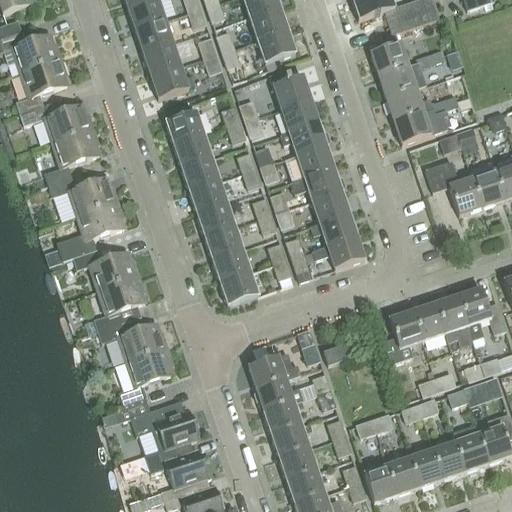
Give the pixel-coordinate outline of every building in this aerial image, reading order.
[(28,0),(0,0),(0,18),(0,20),(31,10),(28,0)] [(123,0),(127,12),(157,2),(162,0),(123,0)] [(188,0),(183,2),(188,18),(201,13),(196,0),(188,0)] [(201,0),(206,11),(218,7),(215,0),(201,0)] [(240,0),(248,22),(278,12),(274,0),(240,0)] [(383,17),(390,40),(437,24),(428,0),(391,13),(387,0),(348,0),(357,25),(383,17)] [(491,0),(464,0),(461,1),(466,16),(494,7),(491,0)] [(127,12),(135,35),(165,25),(157,2),(127,12)] [(218,7),(206,11),(211,27),(223,23),(218,7)] [(248,22),(256,45),(286,35),(278,12),(248,22)] [(201,13),(188,18),(193,33),(206,29),(201,13)] [(135,35),(143,58),(173,48),(165,25),(135,35)] [(18,26),(0,32),(0,44),(21,37),(18,26)] [(286,35),(256,45),(263,68),(293,58),(286,35)] [(0,57),(0,58),(3,57),(7,70),(16,67),(20,79),(60,65),(55,50),(53,51),(50,41),(25,49),(21,37),(0,44),(0,57)] [(221,57),(234,53),(228,37),(216,42),(221,57)] [(198,48),(203,64),(216,59),(211,44),(198,48)] [(399,47),(370,57),(378,80),(407,70),(399,47)] [(143,58),(150,81),(180,71),(173,48),(143,58)] [(234,53),(221,57),(226,73),(239,69),(234,53)] [(439,55),(426,59),(430,69),(442,65),(441,60),(440,60),(439,55)] [(216,59),(203,64),(208,79),(221,74),(216,59)] [(426,59),(415,62),(417,67),(418,72),(430,69),(426,59)] [(29,104),(15,109),(18,120),(43,112),(39,101),(67,92),(63,81),(65,80),(60,65),(20,79),(29,104)] [(407,70),(378,80),(385,103),(415,93),(424,90),(418,72),(417,67),(407,70)] [(180,71),(150,81),(158,104),(188,94),(180,71)] [(279,114),(309,104),(301,81),(289,86),(285,76),(268,82),(279,114)] [(415,93),(385,103),(393,126),(422,116),(431,113),(430,109),(429,104),(420,107),(415,93)] [(455,100),(442,105),(445,115),(458,110),(455,100)] [(287,137),(317,127),(309,104),(279,114),(287,137)] [(442,105),(430,109),(431,113),(433,119),(434,119),(445,115),(442,105)] [(244,126),(256,122),(251,106),(239,110),(244,126)] [(43,112),(18,120),(22,131),(42,124),(51,149),(93,135),(87,120),(85,121),(81,111),(52,121),(48,110),(43,112)] [(226,132),(239,128),(233,112),(221,116),(226,132)] [(422,116),(393,126),(401,149),(430,139),(426,127),(436,124),(437,125),(447,121),(445,115),(434,119),(433,119),(431,113),(422,116)] [(195,117),(165,127),(173,150),(203,140),(195,117)] [(256,122),(244,126),(249,141),(261,137),(256,122)] [(317,127),(287,137),(280,139),(283,149),(290,147),(295,160),(324,150),(324,149),(327,149),(328,146),(326,138),(323,137),(320,138),(317,127)] [(239,128),(226,132),(231,148),(244,143),(239,128)] [(59,174),(43,179),(47,191),(71,183),(67,172),(98,161),(95,151),(98,150),(93,135),(51,149),(59,174)] [(477,147),(473,135),(457,140),(461,152),(477,147)] [(203,140),(173,150),(180,173),(211,163),(203,140)] [(295,160),(302,182),(303,183),(332,173),(324,150),(295,160)] [(260,173),(271,169),(266,152),(254,156),(260,173)] [(241,177),(254,173),(249,158),(236,162),(241,177)] [(511,202),(511,159),(492,167),(494,174),(505,205),(511,202)] [(211,163),(180,173),(188,196),(218,186),(211,163)] [(482,213),(471,182),(459,186),(452,165),(424,174),(432,198),(449,192),(459,220),(482,213)] [(276,183),(271,169),(260,173),(265,187),(276,183)] [(254,173),(241,177),(247,193),(259,189),(254,173)] [(294,200),(307,195),(310,206),(340,196),(339,195),(342,194),(344,191),(341,184),(338,182),(336,183),(332,173),(303,183),(302,182),(289,187),(294,200)] [(505,205),(494,174),(471,182),(482,213),(505,205)] [(71,183),(47,191),(51,202),(67,197),(75,222),(117,208),(112,193),(109,194),(106,184),(75,194),(71,183)] [(218,186),(188,196),(196,219),(226,209),(218,186)] [(310,206),(318,229),(348,219),(340,196),(310,206)] [(270,202),(276,219),(287,215),(281,198),(270,202)] [(257,224),(270,219),(264,204),(252,208),(257,224)] [(82,242),(56,251),(62,268),(72,264),(96,256),(92,245),(124,234),(120,224),(122,224),(117,208),(75,222),(82,242)] [(226,209),(196,219),(203,242),(234,232),(226,209)] [(276,219),(280,233),(292,229),(287,215),(276,219)] [(270,219),(257,224),(262,239),(275,235),(270,219)] [(348,219),(318,229),(309,232),(312,242),(322,239),(325,251),(326,252),(355,242),(348,219)] [(234,232),(203,242),(211,265),(241,255),(234,232)] [(315,265),(329,260),(334,275),(363,265),(355,242),(326,252),(325,251),(312,255),(315,265)] [(291,263),(302,260),(296,243),(285,247),(291,263)] [(272,269),(285,265),(279,249),(267,253),(272,269)] [(241,255),(211,265),(219,288),(249,278),(241,255)] [(96,256),(72,264),(76,275),(88,271),(97,296),(138,282),(133,267),(130,268),(127,258),(100,267),(96,256)] [(302,260),(291,263),(299,287),(310,283),(302,260)] [(285,265),(272,269),(277,285),(290,280),(285,265)] [(249,278),(219,288),(226,311),(257,301),(249,278)] [(105,321),(93,325),(97,337),(121,329),(117,317),(144,308),(140,297),(143,296),(138,282),(97,296),(105,321)] [(511,282),(503,286),(511,314),(511,282)] [(472,346),(483,343),(478,329),(489,325),(493,339),(504,336),(496,309),(486,312),(480,293),(457,301),(467,331),(472,346)] [(456,345),(453,336),(467,331),(457,301),(434,309),(444,339),(447,348),(456,345)] [(434,309),(410,316),(420,347),(444,339),(434,309)] [(420,347),(410,316),(387,324),(393,342),(382,346),(389,369),(411,362),(407,351),(420,347)] [(121,329),(97,337),(100,348),(117,342),(125,368),(166,355),(161,339),(159,340),(155,330),(124,340),(121,329)] [(298,339),(280,343),(281,351),(291,349),(292,352),(300,350),(298,339)] [(321,355),(326,369),(349,362),(345,348),(321,355)] [(301,353),(306,369),(318,365),(313,349),(301,353)] [(134,393),(117,399),(122,414),(146,406),(145,402),(145,401),(141,390),(172,380),(169,371),(171,370),(166,355),(125,368),(134,393)] [(256,368),(247,371),(255,394),(285,384),(285,385),(300,380),(297,370),(282,375),(277,361),(256,368)] [(495,364),(480,369),(485,381),(499,376),(495,364)] [(485,381),(480,369),(464,374),(468,386),(485,381)] [(433,384),(437,397),(454,391),(449,378),(433,384)] [(328,396),(323,380),(311,384),(316,400),(328,396)] [(285,384),(255,394),(262,417),(293,407),(293,408),(303,405),(298,393),(289,396),(285,385),(285,384)] [(437,397),(433,384),(419,389),(423,401),(437,397)] [(463,394),(467,408),(483,402),(478,389),(463,394)] [(463,394),(446,400),(451,413),(467,408),(463,394)] [(328,396),(316,400),(321,415),(333,411),(328,396)] [(416,410),(421,423),(437,418),(432,404),(416,410)] [(122,414),(119,415),(123,426),(130,424),(136,442),(151,437),(157,456),(163,454),(163,455),(189,446),(189,447),(197,445),(192,431),(195,430),(196,427),(194,419),(191,418),(188,419),(188,417),(184,418),(180,407),(150,417),(146,406),(122,414)] [(293,407),(262,417),(270,440),(300,430),(293,407)] [(421,423),(416,410),(400,415),(405,429),(421,423)] [(370,425),(375,438),(391,433),(386,420),(370,425)] [(489,436),(478,439),(488,469),(511,461),(505,443),(511,440),(511,435),(507,420),(486,427),(489,436)] [(375,438),(370,425),(354,431),(359,443),(375,438)] [(332,445),(343,442),(338,426),(326,430),(332,445)] [(300,430),(270,440),(278,463),(308,453),(300,430)] [(475,431),(452,438),(455,447),(465,477),(488,469),(478,439),(475,431)] [(343,442),(332,445),(337,461),(348,457),(343,442)] [(157,456),(142,461),(148,479),(166,474),(173,494),(206,483),(197,456),(193,458),(189,447),(189,446),(163,455),(163,454),(157,456)] [(455,447),(432,455),(442,485),(465,477),(455,447)] [(308,453),(278,463),(285,486),(316,476),(308,453)] [(432,455),(409,463),(419,493),(442,485),(432,455)] [(409,463),(385,471),(395,500),(419,493),(409,463)] [(347,491),(358,487),(353,471),(342,475),(347,491)] [(378,473),(362,478),(372,508),(395,500),(385,471),(378,473)] [(316,476),(285,486),(293,509),(323,499),(316,476)] [(173,494),(159,498),(164,511),(174,511),(182,509),(183,511),(220,511),(214,492),(210,494),(206,483),(173,494)] [(358,487),(347,491),(352,507),(364,503),(358,487)] [(323,499),(293,509),(293,511),(339,511),(337,506),(327,510),(323,499)]
